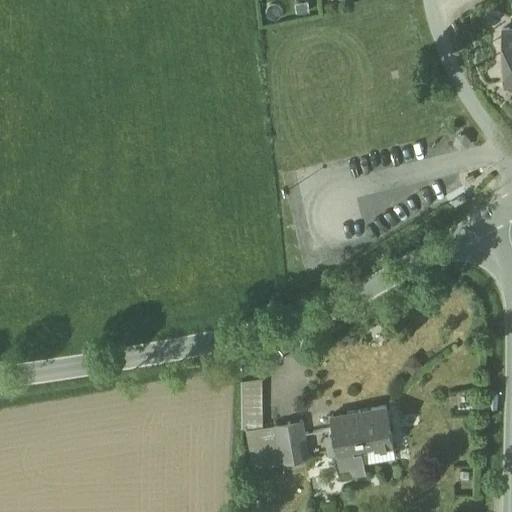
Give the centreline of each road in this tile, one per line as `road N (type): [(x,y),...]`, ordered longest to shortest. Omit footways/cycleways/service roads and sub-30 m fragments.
road 1 (tertiary): [(0,379),(217,345),(314,313),(511,206)]
road 2 (residential): [(434,0),(450,71),(494,135),(511,185)]
